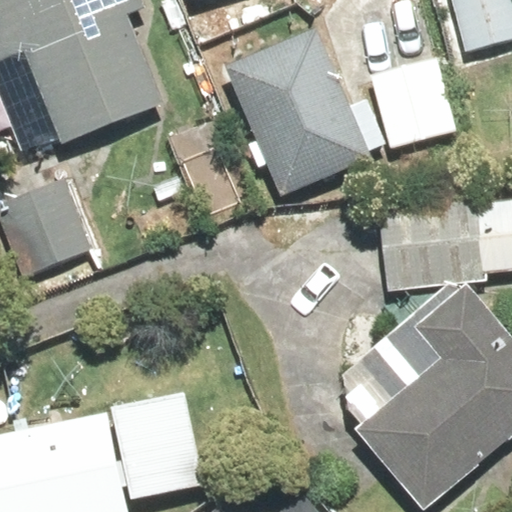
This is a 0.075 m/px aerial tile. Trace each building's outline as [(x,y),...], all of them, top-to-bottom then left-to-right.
[(136,0),(0,0),(0,73),(19,66),(55,155),(160,113),(124,24),(143,16),(136,0)] [(511,0),(458,0),(474,60),(511,49),(511,0)] [(230,73),(246,112),(176,142),(215,235),(286,205),(382,164),(326,32),(230,73)] [(448,60),(376,80),(398,159),(470,139),(448,60)] [(74,178),(0,209),(0,210),(32,284),(106,252),(74,178)] [(511,194),(384,209),(394,292),(463,284),(511,278),(511,194)] [(436,369),(351,439),(412,511),(426,511),(511,440),(511,346),(466,293),(411,339),(436,369)] [(137,510),(220,492),(200,398),(117,416),(137,510)] [(0,445),(0,511),(121,511),(102,423),(0,445)] [(271,511),(251,489),(223,511),(332,511),(311,486),(281,511),(271,511)]
